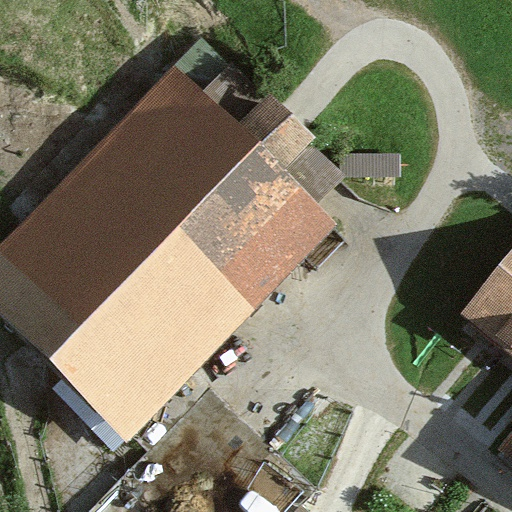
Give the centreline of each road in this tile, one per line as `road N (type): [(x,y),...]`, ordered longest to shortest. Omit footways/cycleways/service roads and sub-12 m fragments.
road 1 (track): [(389,398),(354,334),(459,134),(418,54),(313,0)]
road 2 (track): [(511,503),(389,398)]
road 3 (track): [(389,398),(344,511)]
